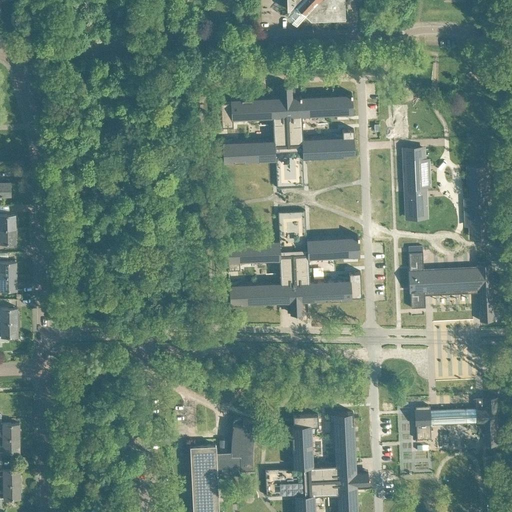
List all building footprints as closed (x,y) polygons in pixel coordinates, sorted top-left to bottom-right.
[(286,0),(286,8),(290,8),(286,13),(296,22),(304,13),(310,19),(344,18),(343,0),(286,0)] [(230,100),(220,100),(221,125),(233,125),(232,118),(233,118),(243,117),(272,116),(273,139),(234,141),(224,141),(222,141),(223,161),(275,158),(275,157),(278,156),(279,179),(276,179),(276,187),(303,186),(303,178),(300,178),(299,155),(302,155),(302,157),(344,155),(344,153),(354,153),(353,128),(341,128),(342,136),(341,136),(331,136),(302,137),(301,114),(340,112),(350,112),(352,112),(351,92),(295,95),(291,95),(291,83),(279,84),(280,96),(230,98),(230,100)] [(422,146),(403,147),(406,217),(426,216),(424,186),(424,172),(419,172),(419,166),(423,166),(423,157),(422,146)] [(487,167),(467,168),(469,196),(469,211),(476,211),(476,223),(477,232),(483,232),(482,223),(489,223),(487,167)] [(0,198),(1,198),(1,194),(10,194),(10,180),(0,180),(0,198)] [(237,242),(227,243),(228,267),(239,267),(239,260),(240,260),(250,259),(278,258),(280,281),(241,283),(231,283),(228,283),(229,303),(286,300),(289,300),(290,312),(302,311),(301,299),(351,297),(351,295),(361,295),(360,270),(348,270),(349,278),(348,278),(338,278),(309,279),(308,256),(347,255),(357,254),(359,254),(358,235),(306,237),(306,239),(303,239),(302,216),(305,216),(305,208),(277,210),(278,217),(281,217),(282,240),(279,240),(279,238),(236,240),(237,242)] [(0,227),(17,227),(16,219),(15,219),(15,213),(0,213),(0,227)] [(0,241),(15,241),(15,235),(17,235),(17,227),(0,227),(0,241)] [(386,254),(397,253),(397,236),(385,237),(386,254)] [(408,269),(407,269),(408,291),(410,291),(410,307),(425,306),(424,290),(431,290),(431,291),(441,289),(451,290),(461,288),(471,288),(471,287),(477,287),(479,319),(493,318),(490,261),(476,261),(476,266),(422,269),(421,251),(407,251),(408,269)] [(0,274),(17,274),(17,266),(16,266),(16,260),(0,260),(0,274)] [(0,288),(16,288),(16,282),(18,282),(17,274),(0,274),(0,288)] [(453,303),(445,303),(445,315),(454,314),(453,303)] [(0,312),(0,321),(19,320),(18,312),(17,312),(17,306),(0,306),(0,312)] [(416,316),(427,316),(427,307),(415,307),(416,316)] [(19,320),(0,321),(0,329),(0,334),(17,334),(17,328),(19,328),(19,320)] [(415,408),(414,408),(414,411),(415,411),(416,420),(414,420),(414,424),(416,424),(416,438),(430,437),(430,423),(484,421),(485,444),(499,443),(497,395),(482,396),(483,405),(475,406),(429,408),(429,404),(415,405),(415,408)] [(272,467),(265,468),(266,495),(274,494),(273,491),(296,490),(296,493),(295,493),(295,511),(314,511),(314,493),(337,492),(338,511),(357,511),(356,483),(368,482),(367,470),(355,471),(355,468),(352,411),(333,412),(333,414),(334,417),(336,463),(313,464),(311,429),(311,425),(318,424),(317,413),(293,414),(293,424),(291,424),(293,466),(295,466),(295,469),(272,470),(272,467)] [(215,443),(189,444),(192,511),(223,511),(221,511),(219,511),(216,466),(221,466),(221,469),(221,471),(222,472),(224,473),(227,472),(227,470),(227,466),(240,465),(240,468),(253,467),(253,453),(253,447),(254,439),(255,427),(257,420),(243,417),(242,424),(233,423),(232,427),(231,442),(230,449),(226,449),(226,443),(220,445),(220,449),(216,449),(215,443)] [(2,436),(20,436),(20,427),(19,428),(19,422),(0,421),(0,427),(2,428),(2,436)] [(0,459),(0,450),(19,450),(19,444),(20,444),(20,436),(2,436),(2,444),(0,444),(0,459)] [(458,485),(477,484),(476,445),(444,446),(445,464),(457,463),(458,485)] [(3,482),(21,482),(21,474),(19,474),(19,468),(1,468),(0,459),(0,473),(3,474),(3,482)] [(21,482),(3,482),(3,489),(0,489),(0,510),(1,510),(1,496),(20,496),(20,490),(21,490),(21,482)] [(477,511),(477,489),(458,489),(459,510),(448,510),(447,511),(477,511)]
